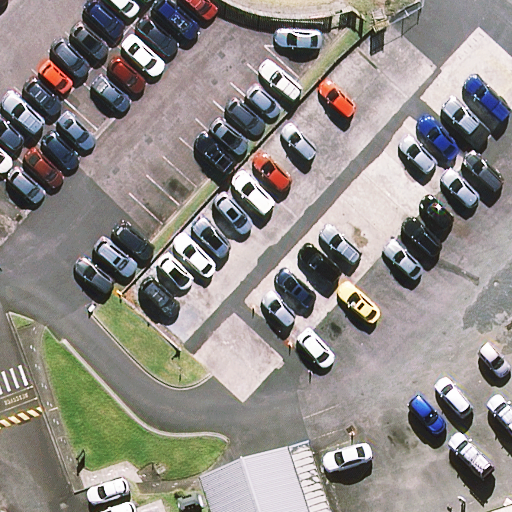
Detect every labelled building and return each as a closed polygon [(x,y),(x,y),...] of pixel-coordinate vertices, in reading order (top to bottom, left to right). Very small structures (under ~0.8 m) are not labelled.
[(511,75),(511,18),(491,0),(464,0),(172,319),(235,377),(511,75)] [(375,78),(349,53),(247,159),(274,184),(375,78)] [(511,184),(491,207),(511,225),(511,184)] [(511,238),(502,229),(451,285),(511,340),(511,238)] [(133,443),(194,409),(127,286),(65,320),(133,443)] [(316,511),(288,423),(189,455),(208,511),(316,511)] [(511,511),(511,491),(447,511),(511,511)]
